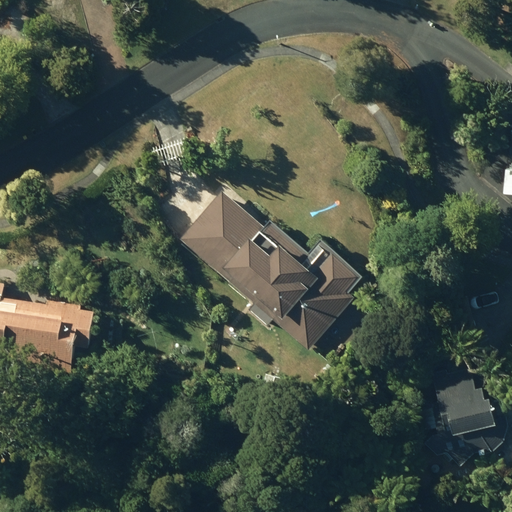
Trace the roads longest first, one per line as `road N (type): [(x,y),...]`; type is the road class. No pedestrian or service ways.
road 1 (residential): [(427,34),(343,13),(278,22),(231,39),(0,176)]
road 2 (residential): [(427,34),(441,144),(463,188),(511,227)]
